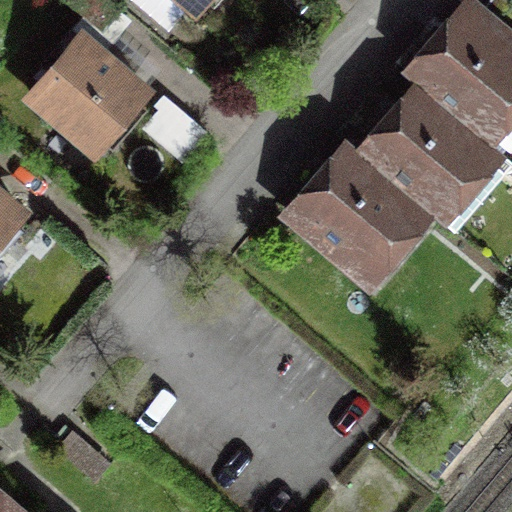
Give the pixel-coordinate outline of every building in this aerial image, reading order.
[(132,0),(174,36),(205,0),(132,0)] [(310,0),(262,0),(301,36),(323,12),(310,0)] [(441,79),(511,141),(511,14),(495,0),(487,0),(428,67),(441,79)] [(14,100),(91,166),(156,91),(79,25),(14,100)] [(382,148),(466,219),(477,228),(511,186),(511,141),(441,79),(382,148)] [(212,133),(171,100),(147,129),(188,162),(212,133)] [(397,301),(466,219),(382,148),(372,139),(302,220),(397,301)] [(0,267),(40,219),(0,186),(0,267)] [(76,511),(1,451),(0,451),(0,511),(76,511)]
